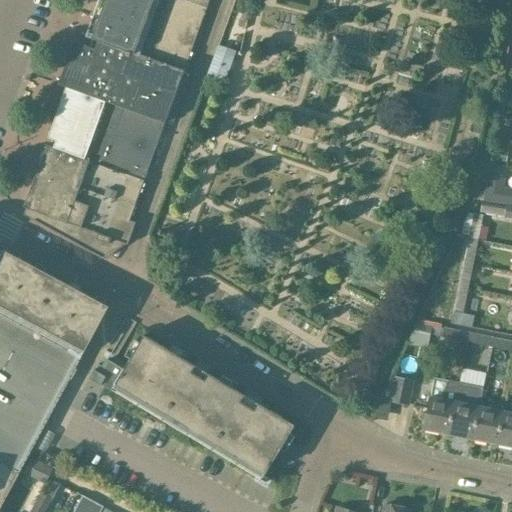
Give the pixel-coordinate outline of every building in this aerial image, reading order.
[(99,0),(86,37),(92,39),(89,47),(74,42),(58,85),(66,88),(48,138),(55,141),(53,147),(47,145),(24,207),(26,208),(23,215),(103,259),(103,258),(107,260),(125,245),(127,245),(135,223),(129,221),(166,119),(173,122),(189,79),(182,76),(209,0),(99,0)] [(207,78),(224,84),(236,52),(218,45),(207,78)] [(488,176),(484,201),(499,203),(503,179),(488,176)] [(473,214),(468,240),(478,242),(483,216),(473,214)] [(463,265),(472,267),(478,242),(468,240),(463,265)] [(0,508),(75,369),(109,306),(6,251),(0,261),(0,508)] [(463,265),(459,286),(468,288),(472,267),(463,265)] [(453,313),(463,315),(468,288),(459,286),(453,313)] [(441,338),(467,343),(469,333),(443,328),(441,338)] [(467,343),(491,347),(493,338),(469,333),(467,343)] [(111,391),(262,481),(274,461),(278,454),(287,438),(295,425),(144,336),(130,360),(124,370),(109,361),(107,360),(99,372),(95,369),(89,378),(97,382),(104,387),(111,391)] [(491,347),(511,351),(511,341),(493,338),(491,347)] [(463,368),(461,381),(484,385),(486,372),(463,368)] [(408,405),(413,381),(394,377),(389,401),(408,405)] [(448,434),(459,383),(448,381),(434,378),(430,397),(423,429),(448,434)] [(448,434),(473,439),(483,388),(459,383),(448,434)] [(473,439),(497,444),(504,411),(479,406),(483,388),(473,439)] [(497,444),(511,446),(511,401),(511,402),(509,412),(504,411),(497,444)] [(32,506),(42,511),(45,511),(52,499),(40,492),(32,506)]
